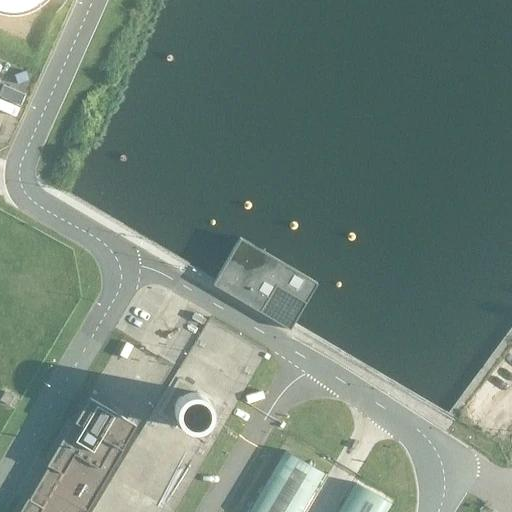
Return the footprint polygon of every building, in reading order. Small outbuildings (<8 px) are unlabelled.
[(0,0),(0,12),(5,13),(10,14),(14,14),(17,13),(21,13),(26,11),(31,9),(33,9),(36,7),(40,4),(43,2),(44,0),(0,0)] [(294,324),(318,283),(278,260),(239,237),(214,281),(212,285),(218,288),(219,289),(220,289),(251,308),(290,331),(292,326),(294,324)] [(173,511),(267,351),(210,317),(177,370),(112,480),(92,511),(173,511)] [(86,511),(123,450),(121,449),(133,428),(129,426),(125,424),(127,420),(89,398),(82,410),(75,422),(73,421),(50,459),(48,462),(47,465),(49,466),(44,474),(39,482),(34,491),(29,499),(27,498),(26,500),(19,511),(86,511)] [(125,424),(133,428),(135,424),(127,420),(125,424)] [(292,458),(286,455),(252,511),(303,511),(324,477),(292,458)]
